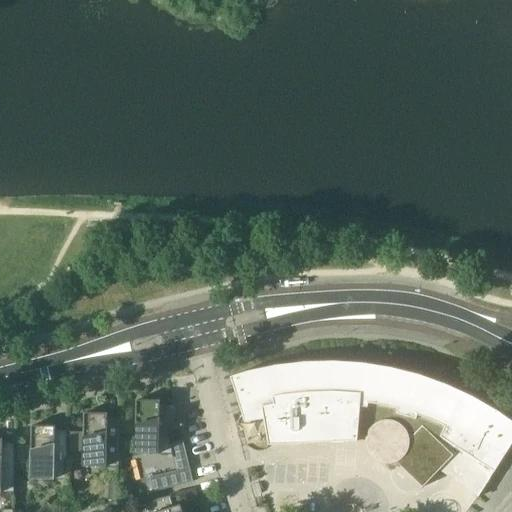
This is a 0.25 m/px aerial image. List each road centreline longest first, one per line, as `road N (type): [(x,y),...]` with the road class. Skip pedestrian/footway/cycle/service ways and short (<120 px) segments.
road 1 (residential): [(194,324),(323,305),(405,304),(511,342)]
road 2 (residential): [(0,373),(194,324)]
road 3 (residential): [(242,511),(194,324)]
